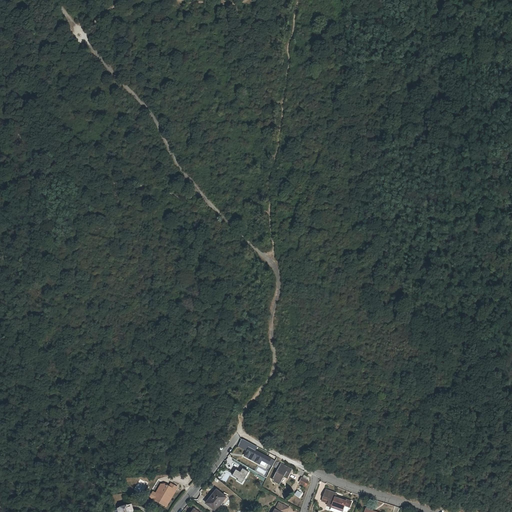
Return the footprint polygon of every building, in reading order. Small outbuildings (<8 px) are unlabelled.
[(247,452),(245,456),(248,458),(250,455),(256,458),(255,461),(259,463),(261,460),(273,466),(275,461),(255,450),(250,448),(248,442),(245,441),(240,442),(238,447),(247,452)] [(280,484),(284,475),(286,473),(289,475),(292,470),(282,465),(278,472),(273,481),(280,484)] [(243,484),(250,473),(241,468),(239,472),(235,469),(230,476),(243,484)] [(311,483),(302,479),(300,483),(308,488),(311,483)] [(166,482),(159,493),(161,494),(163,490),(165,490),(169,484),(166,482)] [(157,491),(154,496),(168,506),(180,487),(175,484),(173,487),(169,484),(165,490),(163,490),(161,494),(159,493),(157,491)] [(180,487),(168,506),(169,506),(181,488),(180,487)] [(205,504),(215,511),(225,498),(217,492),(213,497),(211,496),(205,504)] [(335,495),(326,492),(322,502),(327,503),(326,507),(330,509),(329,510),(333,511),(342,511),(344,507),(349,509),(351,504),(334,497),(335,495)]
